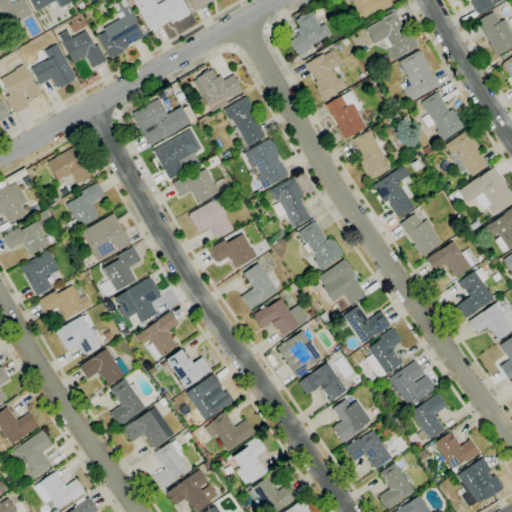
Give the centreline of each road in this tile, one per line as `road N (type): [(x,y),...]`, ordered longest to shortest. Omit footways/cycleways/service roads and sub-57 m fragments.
road 1 (residential): [(241,21),(333,188),(511,446)]
road 2 (residential): [(90,107),(186,277),(348,511)]
road 3 (residential): [(277,0),(0,158)]
road 4 (residential): [(0,300),(137,511)]
road 5 (residential): [(426,0),(511,139)]
